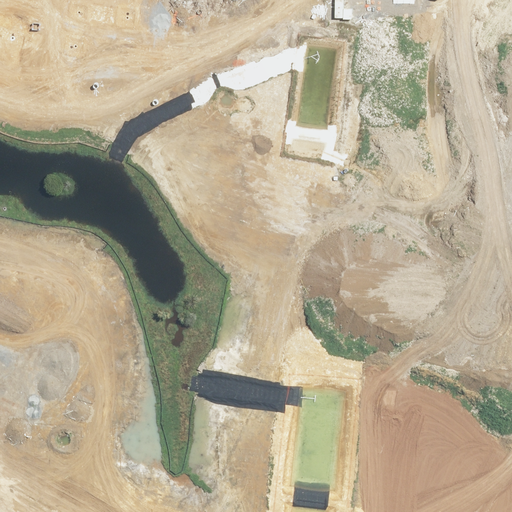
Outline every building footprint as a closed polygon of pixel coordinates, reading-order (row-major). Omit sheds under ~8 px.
[(73,0),(31,0),(30,29),(51,29),(51,42),(70,42),(73,0)] [(201,0),(181,0),(181,13),(202,13),(201,0)] [(381,0),(380,0),(370,0),(368,29),(398,29),(398,11),(381,12),(381,0)] [(71,352),(71,350),(69,349),(69,347),(35,344),(35,347),(0,344),(0,381),(31,384),(28,425),(64,428),(67,388),(77,389),(80,353),(71,352)] [(0,472),(0,495),(6,496),(8,473),(0,472)]
